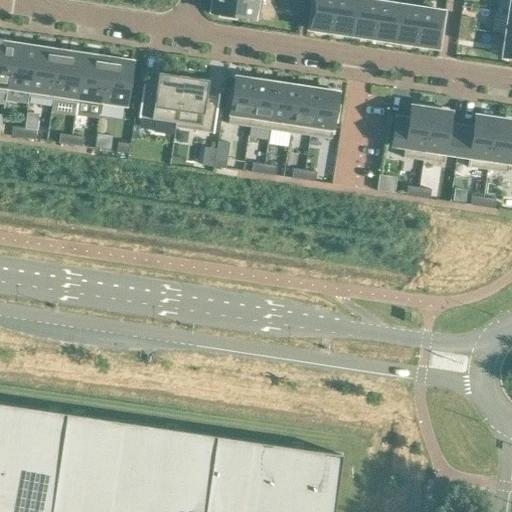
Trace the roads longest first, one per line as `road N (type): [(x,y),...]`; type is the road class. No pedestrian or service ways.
road 1 (tertiary): [(488,345),(0,279)]
road 2 (tertiary): [(0,315),(481,393)]
road 3 (residential): [(183,28),(511,79)]
road 4 (residential): [(183,28),(32,0)]
